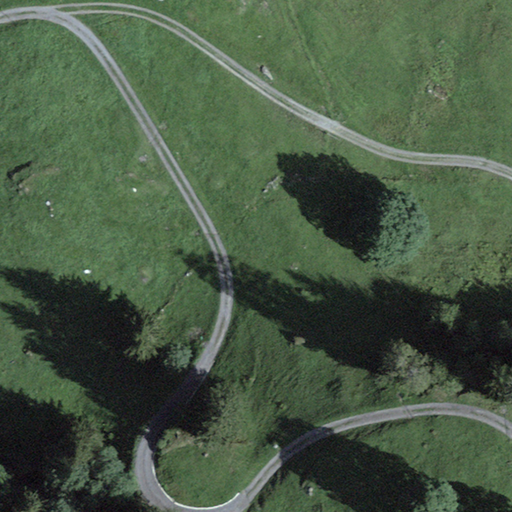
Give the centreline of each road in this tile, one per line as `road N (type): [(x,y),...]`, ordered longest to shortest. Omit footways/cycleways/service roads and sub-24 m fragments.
road 1 (track): [(180,511),(148,486),(144,465),(150,439),(213,348),(225,310),(225,271),(204,218),(91,35),(53,13)]
road 2 (track): [(53,13),(119,8),(157,17),(273,92),(396,156),(475,161),(511,176)]
road 3 (track): [(511,433),(459,410),(341,424),(288,450),(226,511)]
